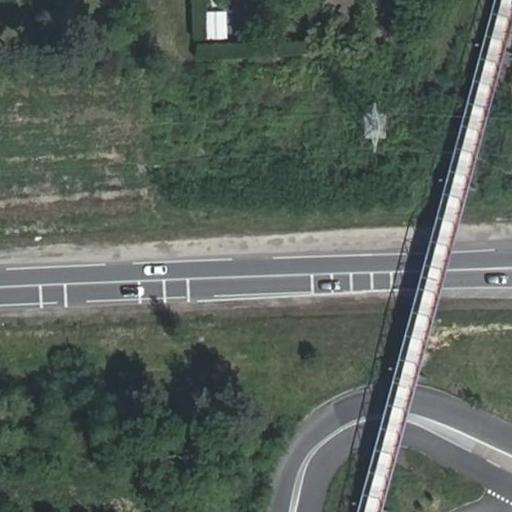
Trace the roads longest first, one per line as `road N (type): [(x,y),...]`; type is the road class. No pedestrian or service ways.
road 1 (primary): [(0,280),(449,264)]
road 2 (residential): [(511,431),(437,397),(362,395),(308,432),(280,511)]
road 3 (residential): [(311,511),(327,460),(351,435),(377,426),(419,430),(511,477)]
